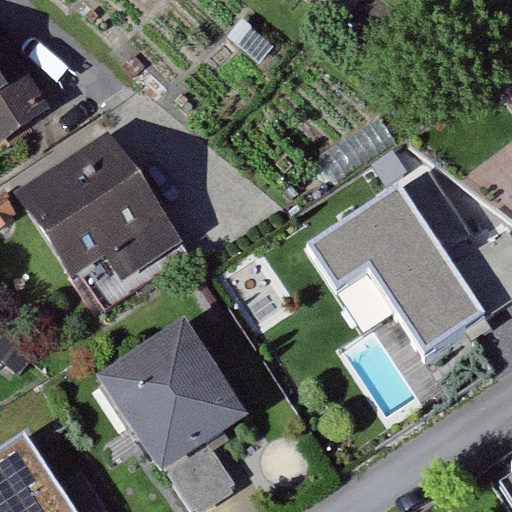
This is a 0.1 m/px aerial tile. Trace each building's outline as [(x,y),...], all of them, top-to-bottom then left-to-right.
[(0,113),(14,104),(0,83),(0,113)] [(201,256),(124,144),(29,208),(106,321),(201,256)] [(511,306),(511,240),(508,235),(451,273),(440,257),(470,238),(428,174),(309,253),(336,294),(364,275),(423,365),(511,306)] [(252,422),(189,332),(106,390),(191,511),(205,511),(218,503),(236,491),(209,451),(252,422)] [(0,511),(105,511),(84,478),(57,495),(26,446),(0,462),(0,511)]
